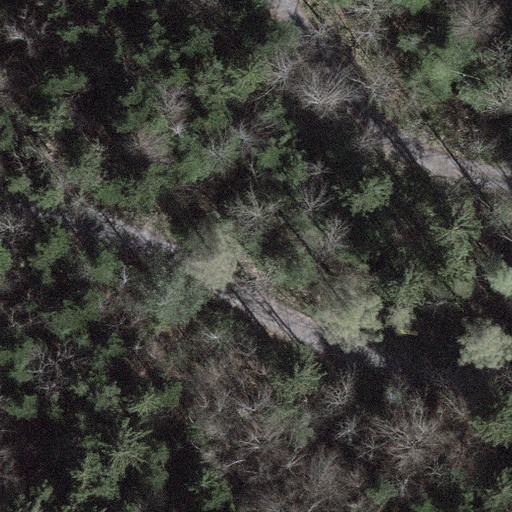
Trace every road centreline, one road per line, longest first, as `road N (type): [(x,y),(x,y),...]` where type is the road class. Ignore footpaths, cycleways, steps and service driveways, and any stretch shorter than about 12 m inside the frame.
road 1 (track): [(511,345),(443,363),(311,337),(170,256),(46,202),(0,201)]
road 2 (track): [(277,0),(390,136),(511,181)]
